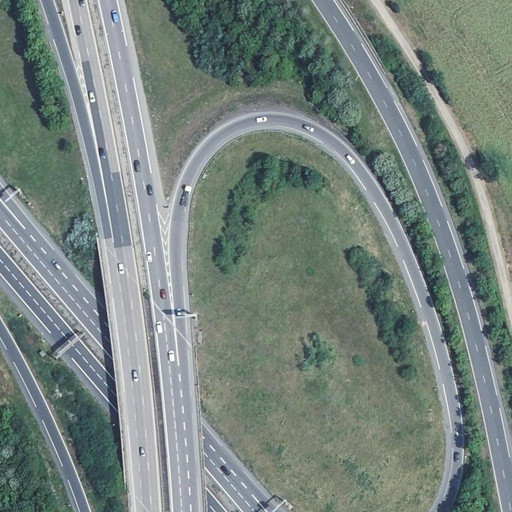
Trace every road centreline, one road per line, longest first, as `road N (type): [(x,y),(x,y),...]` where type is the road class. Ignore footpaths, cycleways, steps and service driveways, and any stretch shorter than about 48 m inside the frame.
road 1 (motorway): [(171,385),(180,336),(176,222),(191,168),(237,127),(302,126),(360,173),(415,280),(455,420),(455,473),(441,511)]
road 2 (motorway): [(510,511),(482,371),(423,192),(370,76),(324,0)]
road 3 (motorway): [(171,385),(107,0)]
road 4 (motorway): [(255,511),(12,226)]
road 5 (motorway): [(106,148),(151,511)]
road 6 (track): [(375,0),(471,162),(511,311)]
road 7 (motorway): [(0,258),(210,505)]
road 8 (motorway): [(0,330),(46,422),(77,511)]
road 9 (motorway): [(45,0),(79,106),(106,148)]
road 10 (motorway): [(76,0),(106,148)]
road 11 (motorway): [(181,511),(171,385)]
